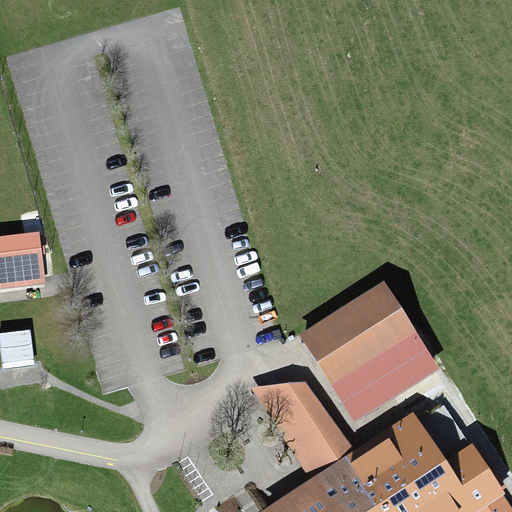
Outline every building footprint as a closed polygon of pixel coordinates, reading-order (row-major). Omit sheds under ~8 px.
[(40,249),(0,254),(0,289),(44,284),(40,249)] [(382,286),(304,336),(334,383),(413,333),(382,286)] [(0,334),(4,361),(33,357),(29,331),(0,334)] [(435,368),(413,333),(334,383),(357,418),(435,368)] [(314,481),(269,511),(511,511),(471,447),(446,464),(413,417),(356,455),(304,383),(255,390),(314,481)]
